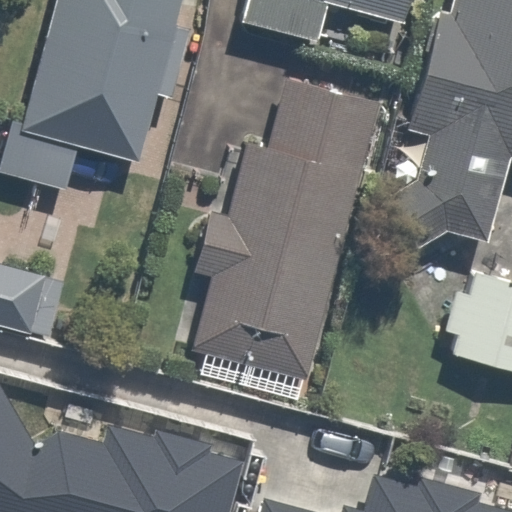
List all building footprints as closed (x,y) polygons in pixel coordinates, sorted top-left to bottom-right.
[(145,157),(191,0),(50,0),(0,169),(0,180),(60,198),(78,137),(145,157)] [(431,0),(239,0),(229,34),(405,87),(431,0)] [(511,0),(455,0),(390,217),(485,246),(511,159),(511,158),(511,0)] [(311,396),(398,113),(290,80),(270,148),(241,139),(175,355),(311,396)] [(58,278),(0,263),(0,334),(42,345),(58,278)] [(511,283),(456,269),(429,372),(511,393),(511,283)] [(17,392),(0,452),(0,511),(217,511),(234,453),(17,392)] [(379,511),(399,435),(297,410),(277,489),(370,511),(379,511)]
